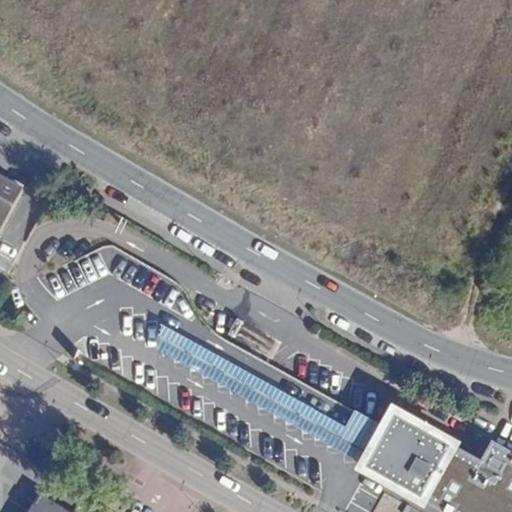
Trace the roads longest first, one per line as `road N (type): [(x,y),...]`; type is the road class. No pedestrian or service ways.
road 1 (primary): [(511,375),(417,343),(0,97)]
road 2 (primary): [(0,362),(261,511)]
